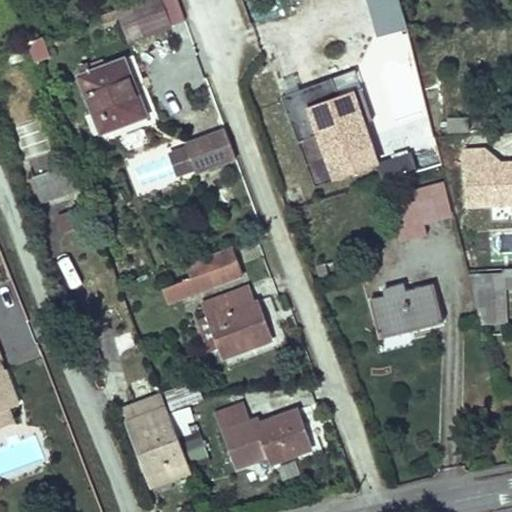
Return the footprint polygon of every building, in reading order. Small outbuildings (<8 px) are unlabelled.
[(160,0),(141,0),(114,10),(126,42),(170,26),(160,0)] [(365,0),(371,35),(401,30),(395,0),(365,0)] [(29,40),(32,59),(47,56),(44,37),(29,40)] [(98,129),(142,111),(120,58),(77,75),(98,129)] [(331,91),(299,102),(303,116),(313,113),(322,138),(334,172),(375,157),(366,133),(355,100),(336,106),(331,91)] [(369,95),(355,100),(366,133),(380,128),(369,95)] [(313,113),(303,116),(296,119),(304,144),(322,138),(313,113)] [(15,125),(26,158),(50,150),(39,117),(15,125)] [(237,159),(227,129),(186,142),(196,172),(237,159)] [(458,149),(479,148),(477,132),(457,135),(458,149)] [(138,194),(177,180),(165,150),(127,164),(138,194)] [(511,153),(488,155),(489,175),(505,174),(504,167),(511,166),(511,153)] [(43,203),(69,193),(59,169),(34,179),(43,203)] [(428,232),(443,229),(439,213),(401,222),(408,256),(431,252),(428,232)] [(181,277),(159,285),(166,304),(243,273),(231,245),(177,266),(181,277)] [(252,281),(209,295),(222,330),(233,361),(237,370),(282,355),(268,312),(264,313),(252,281)] [(475,293),(488,346),(511,343),(511,310),(509,291),(475,293)] [(391,356),(455,341),(446,303),(419,309),(414,297),(404,299),(405,311),(380,319),(391,356)] [(233,361),(222,330),(206,335),(217,367),(233,361)] [(12,345),(0,350),(0,428),(1,430),(32,418),(41,414),(12,345)] [(199,397),(195,380),(164,389),(169,405),(199,397)] [(179,426),(173,411),(132,428),(165,504),(203,489),(179,426)] [(32,418),(1,430),(7,445),(38,432),(32,418)] [(286,478),(320,466),(306,428),(272,441),(270,436),(236,447),(247,481),(283,470),(286,478)] [(0,481),(0,508),(10,505),(0,481)]
